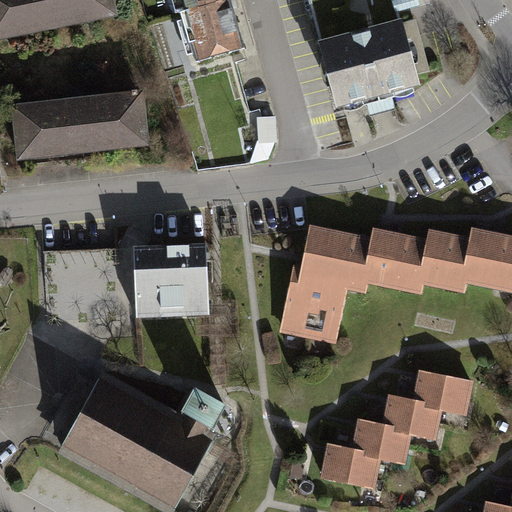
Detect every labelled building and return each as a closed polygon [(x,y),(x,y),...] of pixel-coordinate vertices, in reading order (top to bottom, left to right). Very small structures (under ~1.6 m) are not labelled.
[(117,0),(0,0),(0,43),(121,20),(117,0)] [(179,0),(182,8),(214,0),(179,0)] [(236,0),(214,0),(182,8),(196,61),(249,47),(236,0)] [(308,0),(340,106),(378,95),(421,82),(401,15),(419,10),(431,7),(429,0),(308,0)] [(147,85),(15,100),(21,156),(153,142),(147,85)] [(280,159),(278,119),(257,121),(260,160),(280,159)] [(296,266),(289,265),(278,332),(335,343),(345,290),(362,293),(364,283),(419,294),(420,283),(460,292),(462,282),(511,292),(511,236),(467,227),(464,236),(423,228),(421,237),(367,226),(364,237),(304,224),(296,266)] [(207,239),(134,243),(138,317),(211,313),(207,239)] [(103,366),(62,445),(171,508),(212,429),(229,398),(197,380),(182,409),(103,366)] [(415,370),(409,398),(420,400),(419,408),(436,411),(462,416),(469,380),(415,370)] [(383,394),(378,423),(389,425),(388,433),(405,436),(431,441),(436,411),(419,408),(420,400),(409,398),(383,394)] [(352,418),(346,449),(358,451),(357,456),(375,460),(400,464),(405,436),(388,433),(389,425),(378,423),(352,418)] [(346,449),(323,444),(316,479),(369,489),(375,460),(357,456),(358,451),(346,449)] [(511,511),(511,507),(507,507),(480,502),(478,511),(511,511)]
